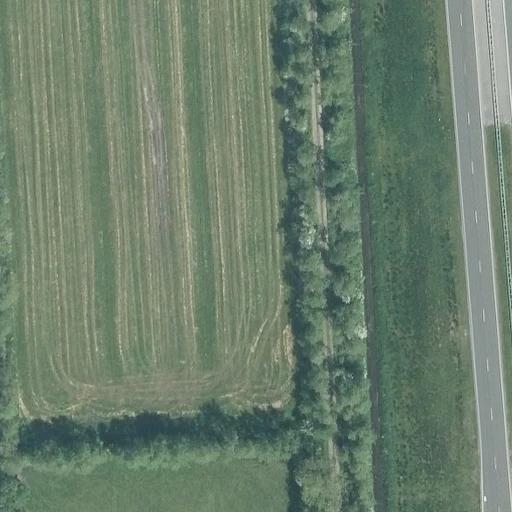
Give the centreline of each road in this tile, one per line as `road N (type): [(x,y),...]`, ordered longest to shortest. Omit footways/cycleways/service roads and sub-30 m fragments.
road 1 (trunk): [(459,0),(498,511)]
road 2 (track): [(335,511),(308,0)]
